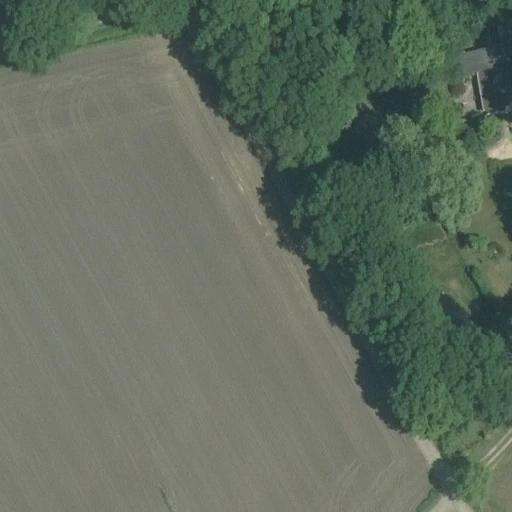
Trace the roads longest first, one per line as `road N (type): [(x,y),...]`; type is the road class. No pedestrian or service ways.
road 1 (track): [(456,498),(177,0)]
road 2 (residential): [(0,37),(160,0)]
